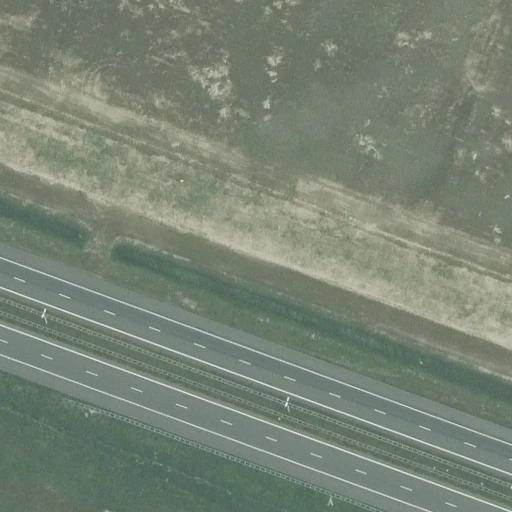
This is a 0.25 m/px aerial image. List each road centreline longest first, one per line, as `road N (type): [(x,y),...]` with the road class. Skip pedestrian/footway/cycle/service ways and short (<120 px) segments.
road 1 (trunk): [(511,461),(0,274)]
road 2 (trunk): [(0,341),(465,511)]
